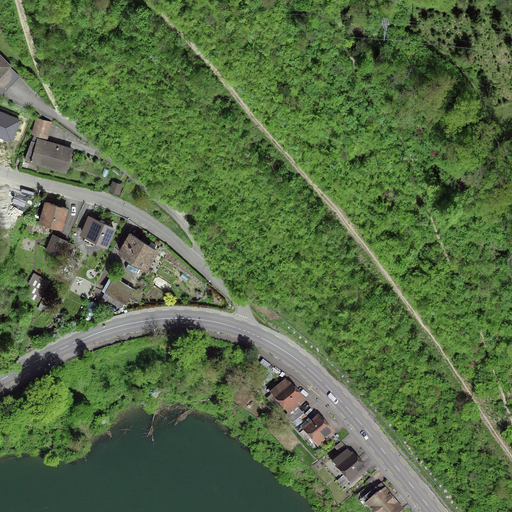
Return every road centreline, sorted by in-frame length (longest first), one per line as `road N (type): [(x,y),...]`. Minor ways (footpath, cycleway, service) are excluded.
road 1 (track): [(511,461),(367,248),(152,0)]
road 2 (residential): [(0,172),(144,219),(219,281),(241,310),(239,329)]
road 3 (secondary): [(239,329),(309,370),(430,511)]
road 4 (secondary): [(0,379),(73,341),(144,320),(239,329)]
road 5 (track): [(80,138),(187,229),(203,267)]
road 6 (track): [(17,0),(80,138)]
